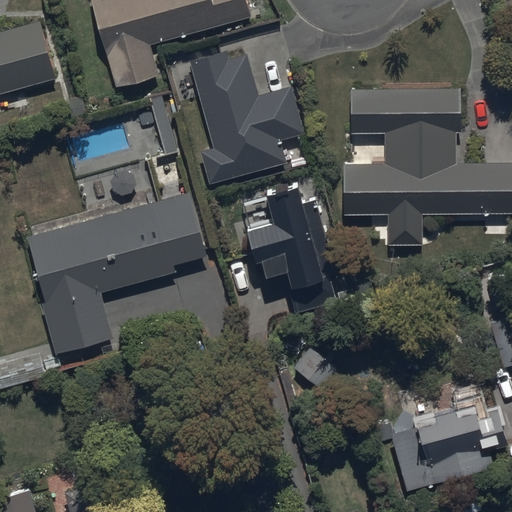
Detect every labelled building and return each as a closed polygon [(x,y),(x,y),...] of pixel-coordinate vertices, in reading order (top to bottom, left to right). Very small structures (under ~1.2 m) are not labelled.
[(160,78),(151,45),(252,18),(247,0),(91,0),(116,90),(160,78)] [(0,92),(56,79),(42,24),(0,34),(0,92)] [(422,246),(422,215),(511,214),(511,165),(456,165),(456,134),(461,134),(461,90),(352,90),(352,133),(386,133),(386,166),(345,166),(345,217),(389,217),(389,246),(422,246)] [(320,226),(285,100),(249,110),(264,162),(220,174),(233,222),(268,213),(270,222),(253,226),(266,272),(284,266),(298,315),(339,304),(325,255),(332,253),(324,225),(320,226)] [(114,341),(101,292),(177,273),(175,266),(207,257),(192,197),(28,238),(45,302),(40,303),(54,356),(114,341)] [(511,315),(490,322),(504,370),(511,367),(511,315)] [(340,371),(310,347),(293,368),(323,393),(340,371)] [(0,363),(0,389),(46,378),(39,353),(0,363)] [(417,428),(393,434),(408,493),(496,471),(490,450),(508,446),(498,406),(477,411),(477,408),(416,423),(417,428)] [(108,511),(101,483),(66,492),(71,511),(108,511)] [(0,501),(2,511),(36,511),(31,492),(0,500),(0,501)] [(435,509),(435,511),(481,511),(478,498),(435,509)]
